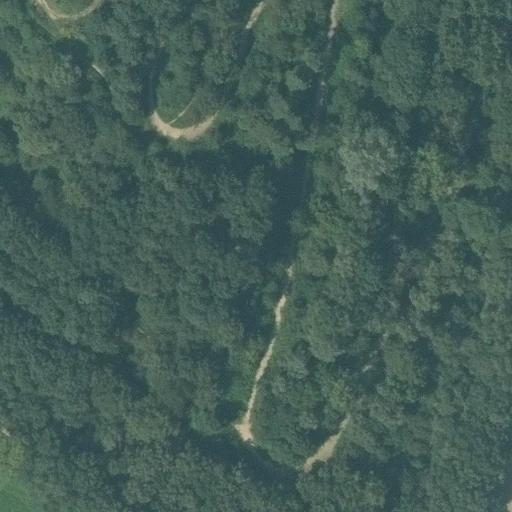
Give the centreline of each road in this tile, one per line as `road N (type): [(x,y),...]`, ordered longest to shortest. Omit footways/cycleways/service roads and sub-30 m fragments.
road 1 (unclassified): [(503,0),(486,77),(420,255),(334,441),(293,475),(257,469),(239,439),(260,379),(337,0)]
road 2 (unclassified): [(254,0),(211,113),(196,133),(158,135),(148,110),(173,0)]
road 3 (track): [(461,511),(511,399)]
